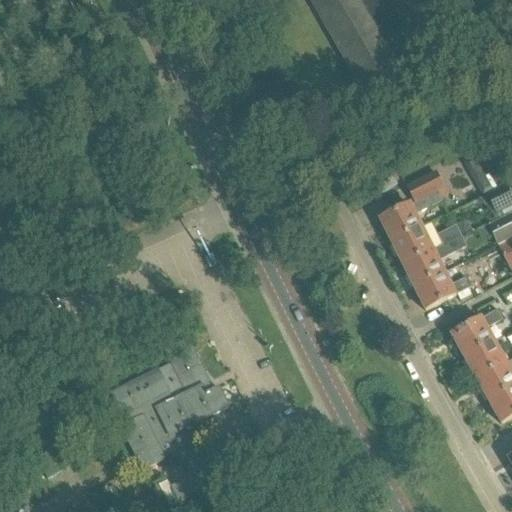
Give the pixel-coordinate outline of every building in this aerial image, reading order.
[(94,7),(90,0),(81,0),(71,5),(77,16),(94,7)] [(311,0),(369,101),(404,81),(385,46),(405,35),(385,0),(311,0)] [(511,168),(498,144),(479,154),(495,185),(511,175),(511,168)] [(464,167),(466,181),(486,178),(484,164),(464,167)] [(415,205),(380,222),(391,245),(423,229),(417,216),(443,203),(438,193),(445,190),(441,183),(451,177),(452,172),(449,166),(407,188),(415,205)] [(511,185),(497,194),(507,213),(511,210),(511,185)] [(511,210),(507,213),(509,218),(490,227),(498,244),(511,236),(511,210)] [(456,230),(455,228),(438,237),(443,247),(460,238),(456,230)] [(391,245),(402,268),(434,251),(423,229),(391,245)] [(434,251),(402,268),(414,292),(446,276),(439,261),(465,248),(460,238),(443,247),(434,251)] [(446,276),(414,292),(425,314),(473,290),(467,279),(451,287),(446,276)] [(497,312),(451,338),(464,360),(494,343),(487,331),(502,322),(497,312)] [(170,359),(107,391),(120,416),(123,414),(127,423),(121,426),(142,468),(166,456),(165,455),(171,453),(180,470),(185,467),(191,479),(170,489),(178,505),(225,482),(218,467),(211,470),(190,430),(229,410),(220,391),(212,395),(208,387),(210,386),(187,341),(166,352),(170,359)] [(494,343),(464,360),(476,382),(507,365),(494,343)] [(511,374),(507,365),(476,382),(489,404),(511,391),(511,374)] [(511,391),(489,404),(501,426),(511,419),(511,391)] [(50,433),(32,443),(35,450),(42,446),(47,455),(38,460),(49,481),(70,471),(50,433)]
